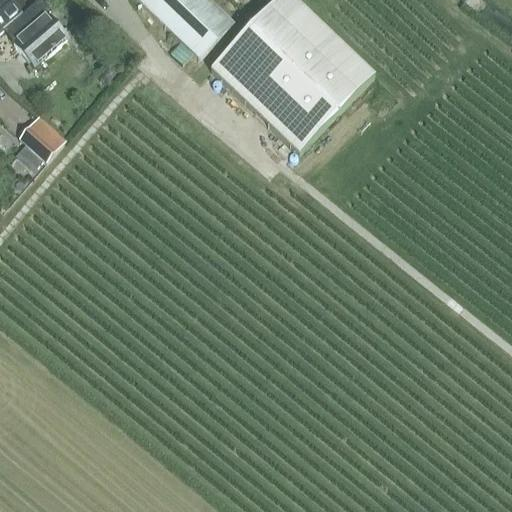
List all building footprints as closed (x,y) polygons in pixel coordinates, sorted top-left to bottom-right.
[(5,0),(0,0),(0,37),(4,33),(13,43),(25,33),(17,23),(21,19),(12,9),(5,0)] [(232,29),(202,0),(132,0),(199,64),(232,29)] [(287,0),(281,0),(209,76),(297,161),(373,81),(287,0)] [(13,47),(33,72),(67,43),(46,19),(13,47)] [(47,166),(65,144),(38,120),(19,141),(47,166)]
